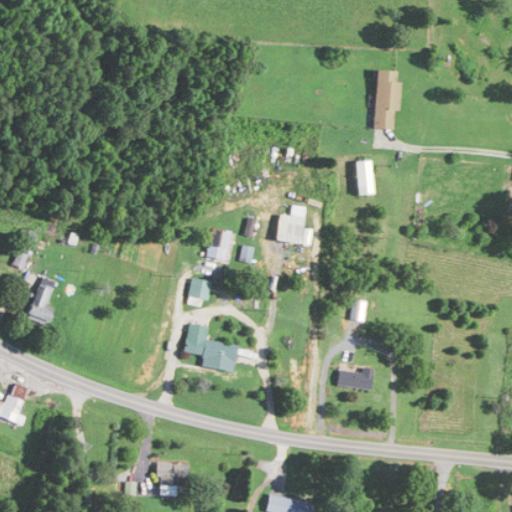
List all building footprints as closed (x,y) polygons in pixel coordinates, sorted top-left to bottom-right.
[(374,128),(398,129),(401,71),(376,69),(374,128)] [(358,194),(373,194),(373,161),(358,161),(358,194)] [(304,218),(279,214),(275,240),(301,244),(304,218)] [(227,260),(229,230),(209,228),(207,258),(227,260)] [(252,248),(244,246),(240,259),(249,261),(252,248)] [(49,326),(56,308),(48,305),(57,281),(43,275),(28,319),(49,326)] [(189,298),(209,300),(210,280),(191,278),(189,298)] [(184,353),(203,356),(201,367),(234,372),(238,345),(206,340),(208,327),(189,323),(184,353)] [(337,387),(371,391),(374,371),(339,367),(337,387)] [(0,401),(0,416),(21,425),(25,417),(19,414),(24,401),(8,394),(4,403),(0,401)] [(188,463),(156,463),(156,493),(174,493),(174,487),(188,487),(188,463)] [(265,511),(310,511),(312,500),(268,494),(265,511)]
